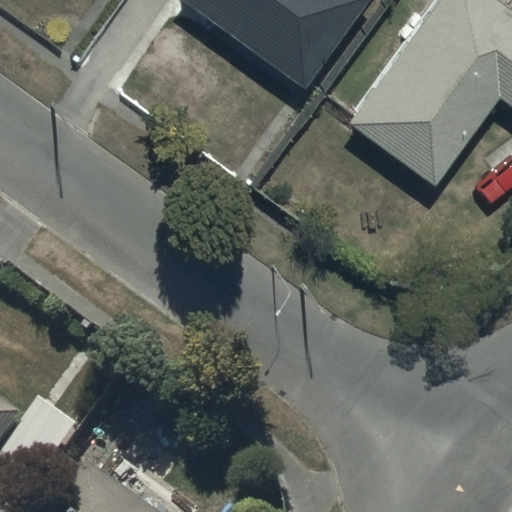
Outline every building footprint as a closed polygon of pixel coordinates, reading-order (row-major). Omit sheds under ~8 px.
[(175,0),(295,87),(358,0),(175,0)] [(511,14),(492,0),(431,0),(341,121),(427,185),(492,96),(511,111),(511,14)] [(43,412),(0,467),(0,480),(29,503),(78,439),(43,412)] [(0,413),(0,460),(22,430),(0,413)] [(65,511),(138,511),(92,477),(65,511)]
